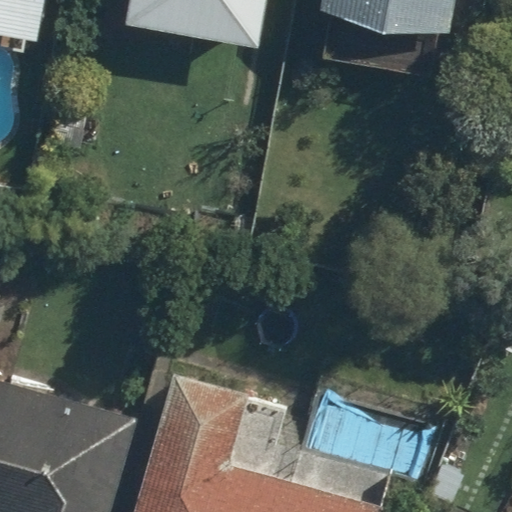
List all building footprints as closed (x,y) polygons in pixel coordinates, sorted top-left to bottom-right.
[(0,0),(0,35),(34,41),(41,0),(0,0)] [(259,48),(267,0),(128,0),(125,25),(259,48)] [(316,0),(306,59),(439,82),(453,0),(316,0)] [(390,511),(393,506),(228,458),(247,391),(169,369),(128,511),(390,511)] [(105,511),(132,422),(0,382),(0,511),(105,511)]
